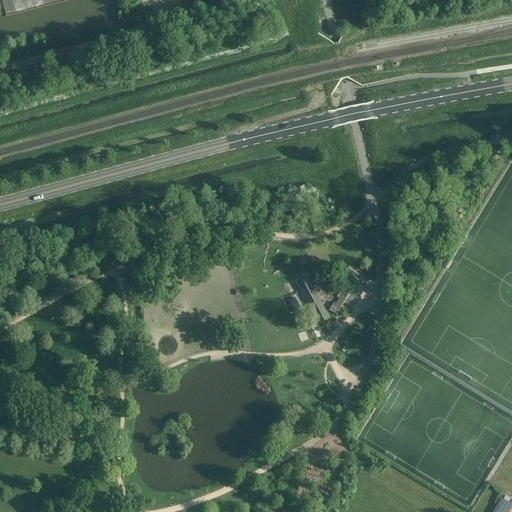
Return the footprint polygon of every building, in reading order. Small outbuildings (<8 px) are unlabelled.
[(341,308),(358,280),(353,277),(352,277),(353,278),(336,304),(341,308)] [(298,285),(309,307),(320,301),(309,280),(298,285)] [(321,322),(329,318),(320,301),(309,307),(313,313),(315,312),(321,322)] [(298,303),(292,306),(295,312),(301,309),(298,303)] [(341,308),(336,304),(334,303),(329,311),(337,315),(341,308)] [(511,505),(502,499),(494,511),(508,511),(511,506),(511,505)]
